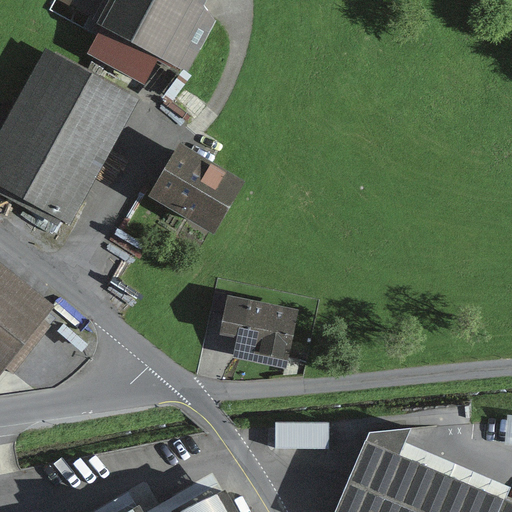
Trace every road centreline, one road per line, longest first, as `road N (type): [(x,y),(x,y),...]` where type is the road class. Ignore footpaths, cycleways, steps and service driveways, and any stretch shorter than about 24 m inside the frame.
road 1 (residential): [(511,358),(194,392)]
road 2 (residential): [(157,359),(0,223)]
road 3 (residential): [(157,359),(114,392),(0,410)]
road 4 (residential): [(194,392),(279,511)]
